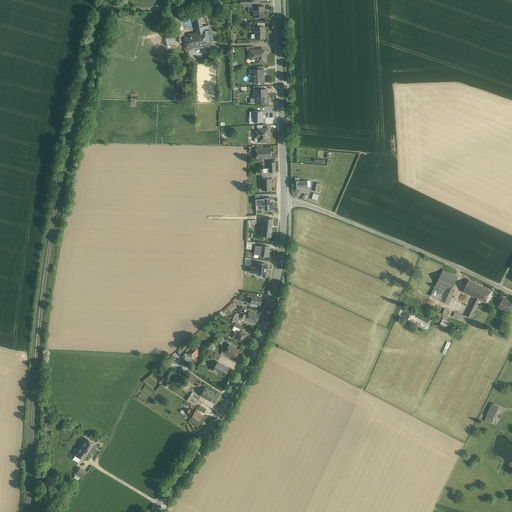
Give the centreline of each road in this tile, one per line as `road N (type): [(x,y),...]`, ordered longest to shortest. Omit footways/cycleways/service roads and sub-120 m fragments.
road 1 (tertiary): [(153,511),(252,359),(276,295),(284,198)]
road 2 (residential): [(284,198),(511,293)]
road 3 (tertiary): [(284,198),(278,0)]
